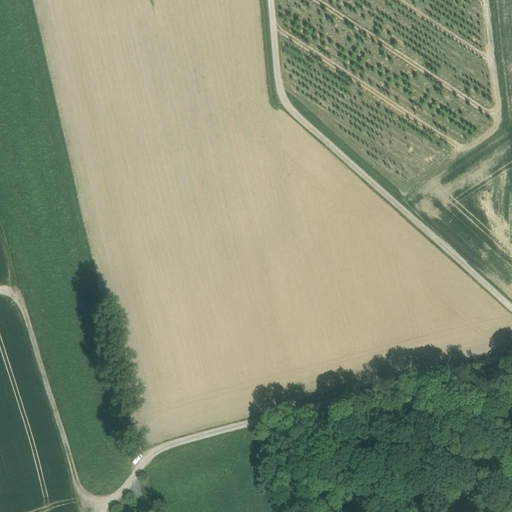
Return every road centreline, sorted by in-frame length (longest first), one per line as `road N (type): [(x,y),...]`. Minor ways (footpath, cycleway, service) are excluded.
road 1 (track): [(511,356),(156,452),(139,488),(147,511)]
road 2 (track): [(511,310),(289,108),(279,87),(270,0)]
road 3 (track): [(89,511),(24,293),(0,291)]
